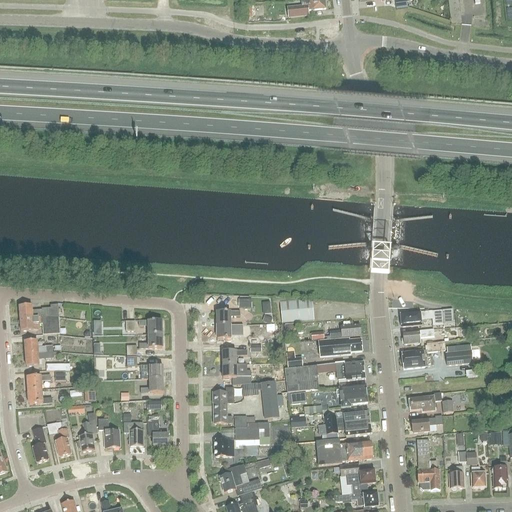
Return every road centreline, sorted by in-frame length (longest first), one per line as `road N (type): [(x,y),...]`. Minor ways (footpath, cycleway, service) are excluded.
road 1 (motorway): [(0,114),(511,152)]
road 2 (motorway): [(511,123),(0,88)]
road 3 (tertiary): [(400,511),(377,293),(384,154),(352,44)]
road 4 (residential): [(177,491),(176,310),(0,293)]
road 5 (tertiary): [(0,21),(352,44)]
road 6 (residential): [(23,501),(9,450),(0,306)]
road 7 (tertiary): [(352,44),(511,63)]
